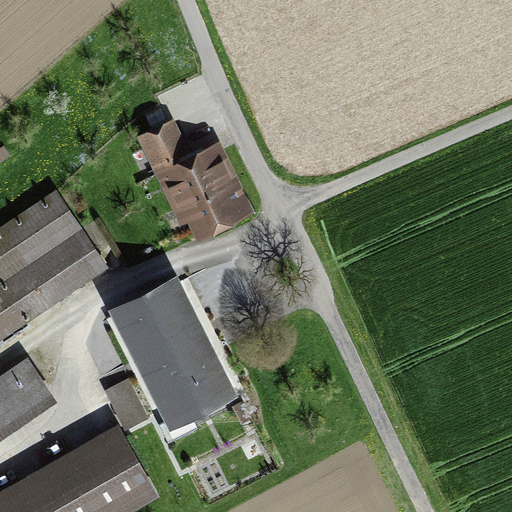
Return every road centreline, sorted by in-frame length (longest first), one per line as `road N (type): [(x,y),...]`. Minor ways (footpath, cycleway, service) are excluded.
road 1 (unclassified): [(424,511),(282,223),(185,0)]
road 2 (track): [(511,112),(276,210)]
